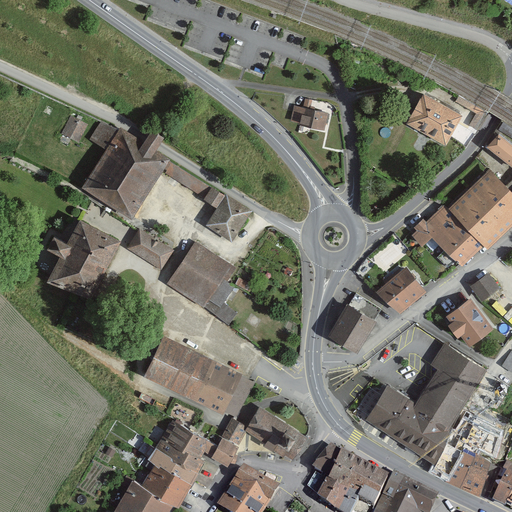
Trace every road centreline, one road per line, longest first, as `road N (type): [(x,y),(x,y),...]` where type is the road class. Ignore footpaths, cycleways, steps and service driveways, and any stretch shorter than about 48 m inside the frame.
road 1 (unclassified): [(0,66),(123,124),(309,236)]
road 2 (secondary): [(493,511),(361,441),(327,413),(317,392),(315,336),(331,259)]
road 3 (secondary): [(326,212),(294,156),(254,116),(108,13)]
road 4 (residential): [(358,237),(406,211),(473,151),(511,82)]
road 5 (residential): [(342,0),(473,35),(511,59)]
road 6 (unknown): [(261,211),(232,258),(213,253),(153,201)]
